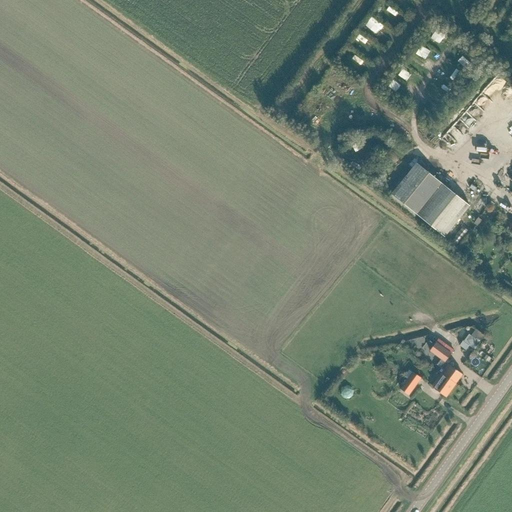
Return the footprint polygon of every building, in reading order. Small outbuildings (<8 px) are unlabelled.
[(417,163),(389,198),(414,218),(416,214),(445,237),(470,206),(417,163)] [(468,334),(462,341),(473,349),(483,336),(475,329),(470,335),(468,334)] [(436,343),(430,351),(446,362),(452,354),(436,343)] [(441,360),(437,365),(445,371),(442,374),(456,385),(463,376),(449,365),(441,360)] [(407,381),(401,388),(409,394),(415,387),(421,379),(421,378),(413,372),(413,373),(407,381)] [(456,385),(442,374),(432,387),(444,396),(447,392),(449,394),(456,385)]
